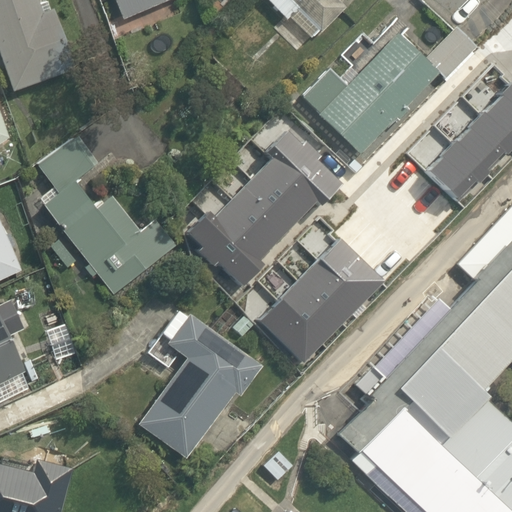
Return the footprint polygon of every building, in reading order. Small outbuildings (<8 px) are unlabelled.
[(0,0),(0,78),(4,88),(65,65),(39,0),(0,0)] [(107,0),(116,21),(164,0),(107,0)] [(339,12),(329,2),(331,0),(258,0),(295,36),(299,32),(309,42),(339,12)] [(395,18),(380,1),(352,26),(367,42),(395,18)] [(428,72),(384,33),(310,119),(351,154),(382,118),(390,125),(404,109),(400,105),(428,72)] [(0,139),(9,134),(0,111),(0,139)] [(463,165),(424,129),(355,206),(411,256),(435,229),(418,214),(463,165)] [(92,163),(70,138),(31,171),(44,187),(30,199),(108,290),(169,238),(149,214),(130,230),(99,194),(87,205),(69,184),(92,163)] [(350,210),(333,195),(305,225),(322,241),(350,210)] [(511,201),(453,264),(468,278),(441,306),(433,298),(351,385),(365,398),(343,421),(332,433),(352,451),(345,459),(360,474),(392,439),(457,500),(470,511),(511,511),(511,430),(503,423),(476,397),(440,436),(386,387),(424,346),(459,308),(498,266),(511,250),(511,201)] [(0,215),(0,273),(14,266),(2,245),(14,238),(1,215),(0,215)] [(511,250),(498,266),(511,279),(511,250)] [(511,279),(498,266),(459,308),(505,351),(511,343),(511,279)] [(471,388),(505,351),(459,308),(424,346),(471,388)] [(249,369),(174,315),(154,344),(179,362),(134,424),(178,455),(223,393),(229,397),(249,369)] [(7,321),(0,323),(0,396),(33,383),(7,321)] [(511,343),(505,351),(511,356),(511,413),(503,423),(511,430),(511,343)] [(440,436),(476,397),(478,395),(471,388),(424,346),(386,387),(440,436)] [(392,439),(360,474),(400,511),(445,511),(457,500),(392,439)] [(2,465),(0,464),(0,511),(52,511),(62,467),(4,455),(2,465)] [(470,511),(457,500),(445,511),(470,511)]
